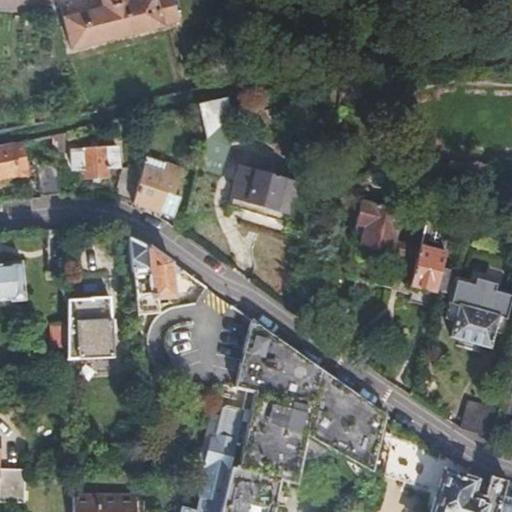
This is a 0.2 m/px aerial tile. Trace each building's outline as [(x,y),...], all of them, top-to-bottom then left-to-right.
[(192,23),(186,0),(150,0),(128,6),(126,0),(100,0),(103,12),(63,22),(70,54),(163,32),(163,31),(179,27),(179,26),(192,23)] [(234,117),(223,99),(198,104),(206,133),(219,126),(234,117)] [(230,129),(219,126),(206,133),(202,151),(223,156),(230,129)] [(65,144),(63,133),(50,135),(53,154),(61,154),(61,149),(65,144)] [(0,178),(26,175),(19,142),(0,145),(0,178)] [(116,146),(71,149),(71,166),(84,166),(84,177),(106,176),(105,165),(116,164),(116,146)] [(132,153),(135,169),(137,178),(141,159),(139,159),(138,151),(132,153)] [(202,151),(198,166),(219,171),(223,156),(202,151)] [(141,159),(137,178),(153,182),(158,165),(141,159)] [(58,194),(54,163),(36,165),(40,196),(58,194)] [(153,182),(137,178),(131,202),(175,216),(180,199),(173,197),(180,171),(158,165),(153,182)] [(240,166),(229,203),(284,221),(296,184),(275,177),(276,172),(263,168),(262,172),(240,166)] [(137,178),(135,169),(118,167),(114,199),(131,202),(137,178)] [(393,208),(359,199),(349,241),(359,243),(357,249),(361,250),(363,255),(379,259),(384,256),(388,258),(389,251),(392,240),(394,229),(388,228),(393,208)] [(430,306),(432,297),(434,289),(439,270),(451,220),(424,219),(417,246),(415,258),(406,292),(409,292),(407,301),(430,306)] [(40,226),(41,251),(42,253),(66,253),(66,224),(40,226)] [(133,238),(126,235),(134,313),(155,311),(153,297),(175,295),(172,274),(180,273),(182,269),(149,246),(133,238)] [(415,258),(417,246),(392,240),(389,251),(415,258)] [(0,296),(6,296),(8,299),(22,297),(19,259),(5,260),(5,263),(0,263),(0,296)] [(356,267),(325,260),(317,294),(348,302),(353,278),(356,267)] [(439,270),(434,289),(448,292),(452,273),(439,270)] [(456,288),(451,307),(460,309),(456,324),(452,340),(492,350),(495,333),(499,318),(508,320),(511,302),(495,298),(497,290),(475,285),(473,292),(456,288)] [(222,382),(236,386),(251,317),(209,288),(188,368),(223,378),(222,382)] [(106,291),(65,297),(64,327),(63,363),(114,358),(106,291)] [(430,306),(430,307),(437,310),(440,299),(432,297),(430,306)] [(460,309),(451,307),(449,306),(446,322),(456,324),(460,309)] [(273,511),(281,478),(300,481),(310,435),(377,473),(386,437),(391,414),(251,317),(236,386),(256,391),(236,470),(232,468),(250,397),(239,394),(220,409),(219,416),(214,438),(211,438),(206,458),(204,464),(207,464),(196,510),(182,506),(180,511),(273,511)] [(510,321),(508,320),(499,318),(495,333),(506,336),(510,321)] [(63,363),(64,327),(47,326),(47,369),(63,369),(63,363)] [(146,375),(144,396),(154,397),(162,397),(162,382),(161,380),(158,376),(146,375)] [(6,408),(20,413),(23,405),(8,400),(6,408)] [(495,438),(501,408),(472,402),(465,431),(468,432),(495,438)] [(198,456),(206,458),(211,438),(214,438),(219,416),(208,414),(198,456)] [(415,450),(386,437),(377,473),(437,491),(443,465),(415,450)] [(23,486),(23,465),(0,463),(0,496),(22,497),(23,486)] [(448,474),(444,493),(438,511),(501,511),(505,496),(509,480),(494,475),(489,496),(473,492),(476,482),(448,474)] [(75,492),(75,511),(135,511),(136,494),(75,492)] [(511,511),(511,497),(505,496),(501,511),(511,511)]
